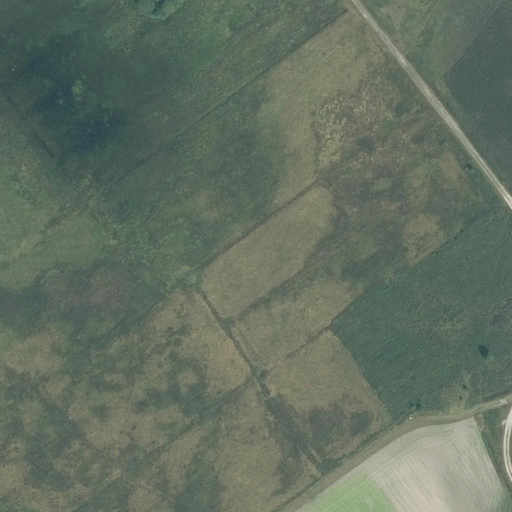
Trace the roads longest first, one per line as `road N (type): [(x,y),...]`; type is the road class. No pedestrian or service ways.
road 1 (track): [(511,205),(353,0)]
road 2 (track): [(511,397),(390,435),(286,511)]
